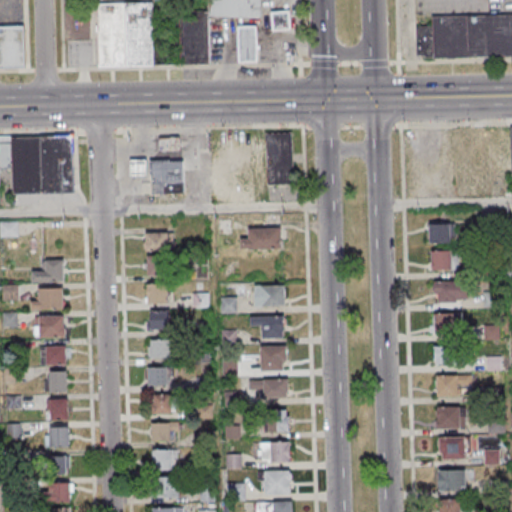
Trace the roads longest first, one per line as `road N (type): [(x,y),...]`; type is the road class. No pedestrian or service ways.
road 1 (residential): [(110,511),(97,105)]
road 2 (secondary): [(388,511),(376,159)]
road 3 (secondary): [(325,161),(337,511)]
road 4 (secondary): [(323,100),(0,106)]
road 5 (secondary): [(511,96),(374,99)]
